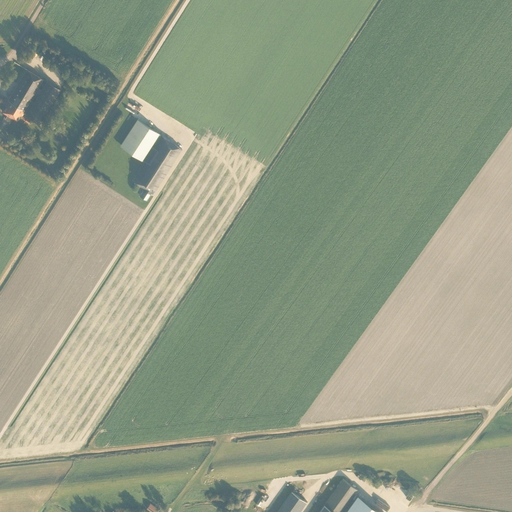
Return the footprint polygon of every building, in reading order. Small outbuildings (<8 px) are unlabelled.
[(39,88),(44,79),(27,69),(8,100),(5,105),(7,106),(3,112),(7,114),(5,118),(9,121),(11,117),(17,120),(20,114),(22,116),(36,92),(39,88)] [(60,89),(47,81),(41,89),(39,88),(36,92),(39,94),(26,115),(40,123),(60,89)] [(155,148),(151,145),(159,134),(137,119),(119,145),(143,161),(144,159),(142,158),(147,151),(151,153),(132,181),(143,188),(139,194),(146,199),(150,193),(152,194),(182,150),(163,136),(155,148)] [(342,511),(353,497),(356,493),(359,489),(351,484),(343,478),(326,502),(339,511),(342,511)] [(281,482),(262,506),(269,511),(280,499),(282,501),(284,499),(280,496),(285,489),(287,490),(288,488),(281,482)] [(389,493),(396,497),(398,495),(400,497),(405,489),(395,483),(389,493)] [(299,511),(307,501),(292,491),(276,511),(299,511)] [(383,511),(371,503),(371,504),(365,500),(365,499),(363,497),(362,498),(359,495),(358,494),(356,493),(353,497),(355,499),(345,511),(383,511)] [(151,511),(158,511),(160,510),(150,503),(146,508),(151,511)] [(336,511),(325,503),(318,511),(336,511)]
